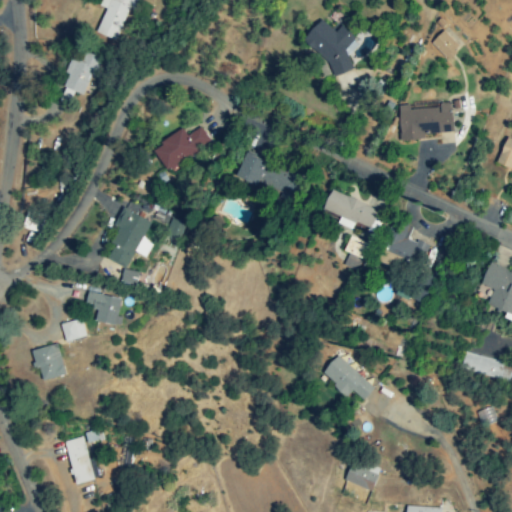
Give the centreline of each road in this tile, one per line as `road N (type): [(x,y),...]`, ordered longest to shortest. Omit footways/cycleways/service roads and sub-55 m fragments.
road 1 (residential): [(0,280),(34,264),(66,234),(127,108),(152,80),(182,78),(511,240)]
road 2 (residential): [(41,511),(0,410),(20,61),(16,0)]
